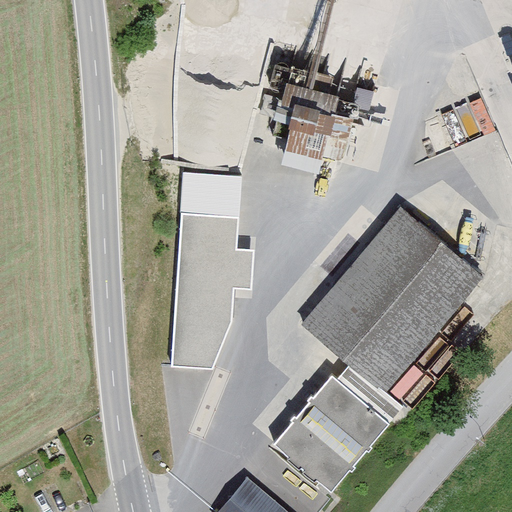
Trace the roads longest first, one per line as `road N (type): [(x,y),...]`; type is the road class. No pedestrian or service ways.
road 1 (tertiary): [(134,511),(112,360),(90,0)]
road 2 (unclassified): [(389,511),(511,373)]
